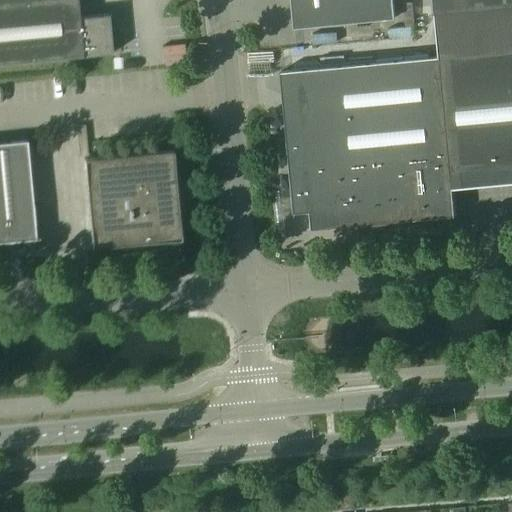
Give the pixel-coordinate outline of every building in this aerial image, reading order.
[(79,17),(77,0),(37,0),(0,3),(0,63),(112,53),(109,14),(79,17)] [(291,0),(294,28),(394,18),(392,0),(291,0)] [(511,0),(433,0),(435,14),(511,6),(511,0)] [(511,6),(435,14),(437,38),(439,56),(511,49),(511,6)] [(511,49),(439,56),(281,71),(294,212),(310,211),(312,229),(371,223),(371,228),(396,226),(395,221),(455,215),(452,189),(511,183),(511,49)] [(0,142),(0,256),(5,256),(4,241),(36,238),(27,140),(0,142)] [(175,179),(173,150),(84,158),(92,247),(121,244),(122,249),(152,249),(152,241),(181,238),(178,209),(183,209),(182,178),(175,179)]
